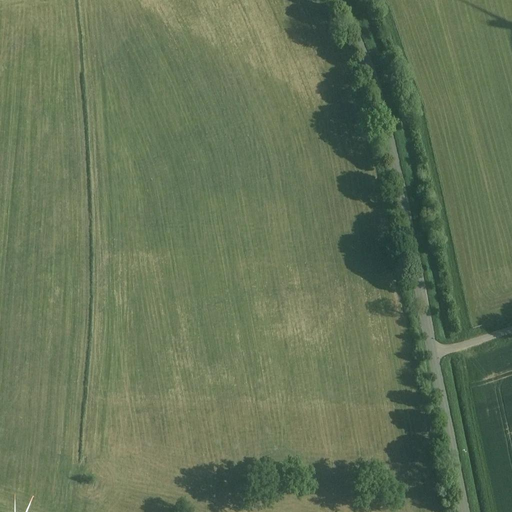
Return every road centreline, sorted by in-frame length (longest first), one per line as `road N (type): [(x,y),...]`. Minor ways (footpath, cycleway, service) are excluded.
road 1 (residential): [(435,354),(393,133),(335,0)]
road 2 (residential): [(464,511),(435,354)]
